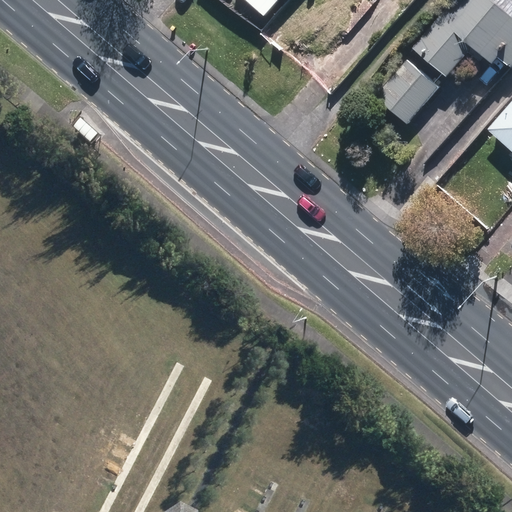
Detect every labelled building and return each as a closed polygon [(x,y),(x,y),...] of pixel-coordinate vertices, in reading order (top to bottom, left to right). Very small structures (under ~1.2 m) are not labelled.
[(242,0),(251,9),(259,0),(242,0)] [(362,0),(380,0),(401,17),(416,0),(338,0),(352,12),(362,0)] [(456,0),(415,49),(450,79),(475,50),(496,67),(500,61),(511,71),(511,17),(491,0),(456,0)] [(376,98),(408,126),(441,89),(408,61),(376,98)] [(511,105),(489,131),(511,150),(511,105)]
